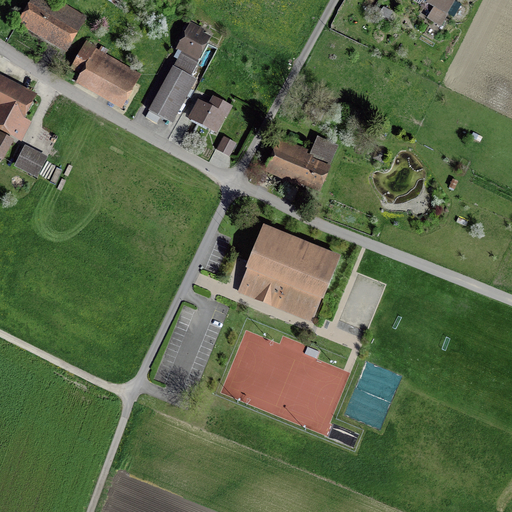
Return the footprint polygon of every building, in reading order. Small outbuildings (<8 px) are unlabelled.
[(31,0),(20,19),(68,48),(81,26),(70,19),(68,24),(38,6),(40,3),(38,2),(39,0),(31,0)] [(425,4),(426,2),(435,7),(428,19),(440,26),(448,14),(447,14),(447,13),(454,17),(460,5),(454,1),(454,0),(412,0),(420,4),(422,2),(425,4)] [(192,24),(179,49),(197,58),(207,38),(199,34),(201,29),(192,24)] [(86,41),(71,68),(81,74),(95,49),(96,47),(86,41)] [(139,74),(95,49),(81,74),(78,79),(122,104),(139,74)] [(149,111),(167,121),(197,66),(179,56),(149,111)] [(21,118),(31,100),(0,83),(0,127),(21,138),(29,122),(21,118)] [(225,117),(231,107),(214,98),(208,108),(199,103),(191,118),(216,131),(223,116),(225,117)] [(317,119),(322,110),(310,104),(306,114),(317,119)] [(0,156),(3,158),(12,141),(0,134),(0,156)] [(236,144),(223,137),(217,150),(229,156),(236,144)] [(319,188),(327,170),(288,153),(291,146),(282,142),(271,167),(319,188)] [(15,165),(37,177),(47,158),(24,147),(15,165)] [(387,153),(377,148),(373,159),(383,163),(387,153)] [(241,290),(312,318),(320,297),(322,298),(338,258),(264,228),(248,268),(249,268),(241,290)]
